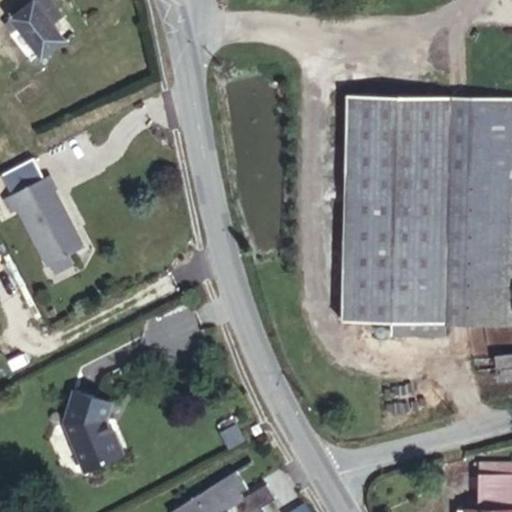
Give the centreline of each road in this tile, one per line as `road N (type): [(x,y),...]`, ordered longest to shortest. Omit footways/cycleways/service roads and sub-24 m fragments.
road 1 (secondary): [(319,465),(266,376),(232,277),(178,14)]
road 2 (unclassified): [(319,465),(511,416)]
